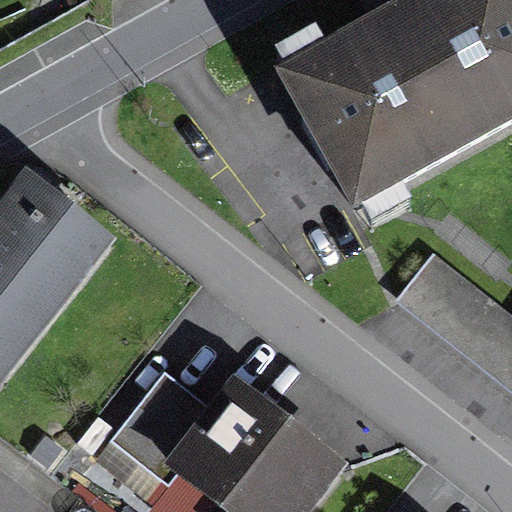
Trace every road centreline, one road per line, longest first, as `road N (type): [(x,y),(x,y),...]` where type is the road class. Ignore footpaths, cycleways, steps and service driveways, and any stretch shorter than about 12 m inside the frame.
road 1 (unclassified): [(39,102),(69,141),(511,493)]
road 2 (residential): [(39,102),(226,0)]
